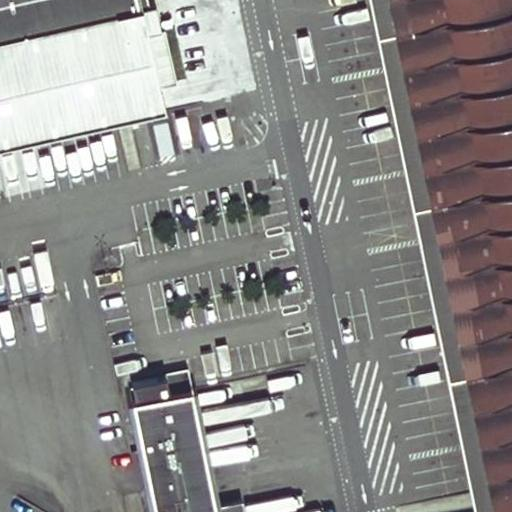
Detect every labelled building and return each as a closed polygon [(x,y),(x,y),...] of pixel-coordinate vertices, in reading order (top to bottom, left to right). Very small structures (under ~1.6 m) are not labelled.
[(140,0),(0,0),(0,149),(166,113),(140,0)] [(511,511),(511,0),(391,0),(497,511),(511,511)] [(81,137),(84,164),(115,160),(111,133),(81,137)] [(189,390),(185,372),(166,376),(169,394),(189,390)] [(242,511),(240,501),(213,507),(189,390),(169,394),(166,376),(131,383),(135,401),(133,401),(156,511),(242,511)]
